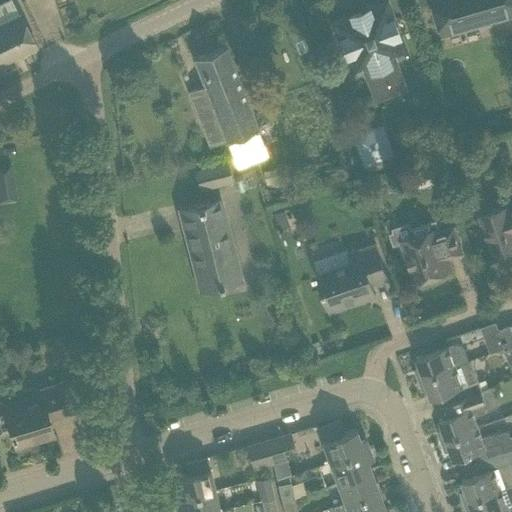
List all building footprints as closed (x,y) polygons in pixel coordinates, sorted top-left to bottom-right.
[(511,0),(430,0),(440,33),(472,23),(511,11),(511,0)] [(336,23),(354,71),(369,66),(372,72),(368,74),(373,88),(398,79),(393,65),(389,66),(386,59),(402,53),(397,38),(400,37),(393,19),(390,20),(384,5),(336,23)] [(20,13),(0,23),(0,63),(36,46),(20,13)] [(268,155),(233,64),(226,45),(193,58),(204,84),(188,90),(209,146),(226,139),(236,167),(268,155)] [(376,129),(356,136),(365,164),(368,163),(370,170),(372,169),(394,162),(391,155),(393,154),(386,134),(376,129)] [(437,162),(428,165),(433,182),(437,180),(442,179),(437,162)] [(232,180),(227,163),(196,171),(200,189),(232,180)] [(0,166),(0,202),(16,200),(11,164),(0,166)] [(220,198),(198,204),(179,209),(199,288),(240,277),(220,198)] [(511,206),(506,208),(505,205),(480,214),(494,254),(511,247),(511,206)] [(283,209),(274,212),(278,223),(287,220),(283,209)] [(463,252),(457,233),(454,225),(439,230),(438,227),(400,240),(415,281),(448,269),(448,268),(447,269),(443,259),(463,252)] [(387,278),(381,259),(375,243),(348,252),(351,262),(317,273),(330,310),(354,302),(353,296),(374,289),(372,283),(387,278)] [(511,329),(510,324),(497,329),(504,347),(502,348),(505,354),(511,351),(511,329)] [(54,338),(55,347),(63,345),(62,337),(54,338)] [(420,366),(414,368),(418,379),(456,365),(469,360),(466,351),(463,348),(460,345),(456,344),(451,343),(416,356),(420,366)] [(456,365),(418,379),(422,389),(427,387),(431,397),(435,395),(450,389),(454,400),(482,390),(471,359),(469,360),(456,365)] [(0,432),(9,429),(15,447),(53,435),(48,418),(75,410),(66,380),(47,386),(34,390),(35,395),(26,397),(28,403),(5,410),(3,404),(0,402),(0,401),(0,432)] [(449,402),(453,412),(439,417),(442,427),(436,429),(440,440),(479,426),(476,417),(490,408),(499,405),(492,386),(482,390),(449,402)] [(329,461),(368,446),(364,436),(359,438),(355,428),(343,432),(338,419),(317,427),(321,440),(328,459),(329,461)] [(479,426),(440,440),(444,451),(450,448),(454,458),(463,455),(467,465),(511,448),(511,440),(508,429),(498,432),(482,434),(479,426)] [(290,432),(279,435),(282,447),(293,443),(290,432)] [(282,447),(279,435),(265,439),(272,462),(285,458),(282,447)] [(266,464),(265,460),(259,441),(246,445),(253,468),(266,464)] [(368,446),(329,461),(336,481),(370,469),(366,459),(372,456),(368,446)] [(511,448),(467,465),(471,475),(461,479),(465,488),(459,490),(463,501),(511,482),(511,448)] [(184,462),(186,473),(174,476),(176,486),(171,488),(173,498),(214,488),(209,467),(206,457),(184,462)] [(377,488),(370,469),(336,481),(343,501),(377,488)] [(274,496),(270,480),(269,475),(256,479),(260,500),(274,496)] [(281,499),(294,496),(291,481),(277,484),(281,499)] [(511,511),(511,482),(463,501),(467,511),(473,510),(473,511),(511,511)] [(208,511),(219,509),(214,488),(173,498),(176,509),(181,507),(182,511),(208,511)] [(377,488),(343,501),(333,504),(335,511),(344,511),(347,511),(376,511),(385,509),(377,488)] [(274,496),(260,500),(263,511),(274,511),(277,511),(274,496)] [(297,511),(294,496),(281,499),(283,511),(297,511)]
